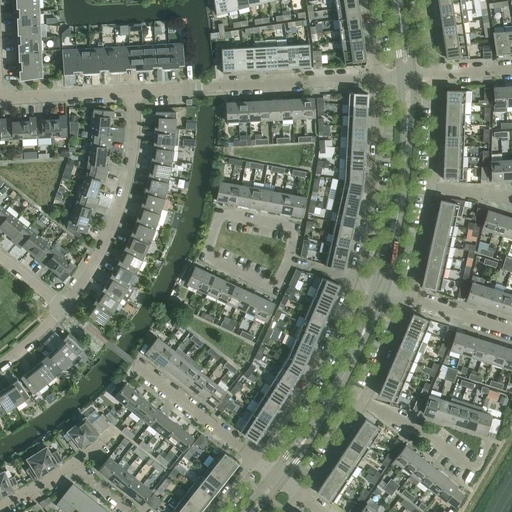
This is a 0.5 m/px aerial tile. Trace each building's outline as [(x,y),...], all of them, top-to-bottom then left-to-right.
[(38,0),(13,0),(13,5),(17,5),(17,12),(39,11),(38,0)] [(228,12),(225,0),(214,0),(217,14),(228,12)] [(225,0),(228,12),(238,9),(236,0),(225,0)] [(236,0),(238,9),(249,6),(247,0),(236,0)] [(335,0),(336,9),(358,5),(357,0),(335,0)] [(460,1),(439,4),(440,11),(441,11),(442,15),(462,12),(466,11),(465,1),(460,1)] [(358,5),(336,9),(338,19),(358,16),(357,13),(359,12),(358,5)] [(14,20),(14,26),(40,25),(39,11),(17,12),(17,20),(14,20)] [(462,12),(442,15),(442,18),(441,19),(442,26),(463,23),(468,22),(466,11),(462,12)] [(358,16),(338,19),(340,30),(361,27),(360,20),(358,20),(358,16)] [(463,23),(442,26),(443,33),(444,33),(445,36),(465,33),(463,23)] [(40,25),(14,26),(15,32),(18,32),(18,39),(41,38),(40,25)] [(361,27),(340,30),(341,41),(361,38),(361,34),(362,34),(361,27)] [(507,52),(504,32),(493,33),(496,56),(503,56),(503,52),(507,52)] [(465,33),(445,36),(445,40),(444,40),(445,47),(466,44),(465,33)] [(15,46),(15,52),(41,51),(41,38),(18,39),(19,46),(15,46)] [(361,38),(341,41),(343,52),(364,48),(363,41),(362,41),(361,38)] [(183,44),(169,45),(170,70),(176,70),(176,67),(184,66),(183,44)] [(309,44),(298,45),(299,67),(302,66),(303,69),(310,69),(309,44)] [(466,44),(445,47),(447,59),(468,55),(466,44)] [(156,45),(142,46),(144,72),(150,72),(150,68),(157,68),(156,45)] [(169,45),(156,45),(157,68),(164,67),(164,71),(170,70),(169,45)] [(298,45),(287,46),(288,66),(291,66),(291,67),(299,67),(298,45)] [(142,46),(129,47),(130,69),(138,69),(138,72),(144,72),(142,46)] [(276,46),(265,47),(267,67),(269,67),(269,68),(277,68),(276,46)] [(287,46),(276,46),(277,68),(286,67),(285,66),(288,66),(287,46)] [(482,47),(483,59),(491,59),(491,46),(482,47)] [(129,47),(116,48),(117,73),(123,73),(123,70),(130,69),(129,47)] [(255,47),(244,48),(245,68),(248,68),(248,70),(256,69),(255,47)] [(265,47),(255,47),(256,69),(264,69),(264,67),(267,67),(265,47)] [(103,48),(90,49),(91,75),(97,75),(97,71),(104,71),(103,48)] [(116,48),(103,48),(104,71),(111,70),(111,74),(117,73),(116,48)] [(244,48),(233,49),(234,70),(243,70),(242,68),(245,68),(244,48)] [(364,48),(343,52),(344,63),(366,60),(364,48)] [(90,49),(76,50),(78,72),(85,72),(85,75),(91,75),(90,49)] [(234,70),(233,49),(222,49),(223,74),(231,73),(231,71),(234,70)] [(78,72),(76,50),(63,51),(64,76),(71,76),(70,73),(78,72)] [(41,51),(15,52),(16,58),(19,58),(19,65),(42,64),(41,51)] [(321,56),(313,56),(313,69),(322,68),(321,56)] [(42,64),(19,65),(20,72),(16,72),(17,79),(42,78),(42,64)] [(494,89),(495,106),(493,106),(494,112),(506,112),(506,106),(505,87),(493,88),(493,89),(494,89)] [(447,90),(447,102),(465,103),(465,91),(448,91),(448,90),(447,90)] [(349,93),(348,105),(367,106),(367,94),(366,94),(349,93)] [(314,98),(302,99),(303,117),(315,117),(314,99),(314,98)] [(302,99),(292,100),(293,118),(303,117),(302,99)] [(281,100),(270,101),(271,119),(282,119),(281,100)] [(292,100),(281,100),(282,119),(293,118),(292,100)] [(259,101),(248,102),(249,120),(260,120),(259,101)] [(270,101),(259,101),(260,120),(271,119),(270,101)] [(248,102),(238,103),(239,121),(249,120),(248,102)] [(447,102),(446,113),(465,114),(465,103),(447,102)] [(239,121),(238,103),(226,103),(226,104),(227,122),(239,121)] [(348,105),(348,115),(366,116),(367,106),(348,105)] [(94,109),(92,125),(109,127),(110,118),(113,118),(114,112),(94,109)] [(155,127),(155,128),(175,129),(176,118),(176,112),(155,112),(155,118),(156,118),(155,127)] [(446,113),(446,124),(464,125),(465,114),(446,113)] [(348,115),(347,126),(365,127),(366,116),(348,115)] [(60,119),(51,120),(52,138),(67,137),(66,116),(59,116),(60,119)] [(30,121),(21,122),(22,139),(37,138),(36,117),(29,118),(30,121)] [(42,117),(36,117),(37,138),(52,138),(51,120),(42,120),(42,117)] [(12,119),(6,119),(7,140),(22,139),(21,122),(12,122),(12,119)] [(446,124),(445,135),(464,135),(464,125),(446,124)] [(92,125),(90,139),(111,142),(112,136),(108,135),(109,127),(92,125)] [(347,126),(346,137),(365,138),(365,127),(347,126)] [(154,142),(154,143),(174,145),(178,145),(179,129),(175,129),(155,128),(155,133),(154,142)] [(445,135),(445,145),(463,146),(464,135),(445,135)] [(346,137),(346,148),(364,149),(365,138),(346,137)] [(183,138),(182,145),(194,146),(195,140),(183,138)] [(90,139),(88,154),(106,156),(107,148),(110,148),(111,142),(90,139)] [(152,157),(152,158),(172,161),(174,150),(174,145),(154,143),(153,148),(154,148),(152,158),(152,157)] [(445,145),(444,156),(463,157),(463,146),(445,145)] [(346,148),(345,159),(364,160),(364,149),(346,148)] [(88,154),(86,170),(107,174),(108,165),(105,165),(106,156),(88,154)] [(444,156),(444,167),(462,168),(463,157),(444,156)] [(149,173),(169,177),(172,166),(171,166),(172,161),(152,158),(151,163),(151,164),(150,173),(149,173)] [(345,159),(345,169),(363,170),(364,160),(345,159)] [(511,160),(502,161),(503,179),(511,178),(511,160)] [(503,179),(502,161),(491,162),(492,179),(491,179),(491,180),(503,179)] [(462,168),(444,167),(443,179),(444,179),(444,178),(452,179),(452,182),(466,183),(467,168),(462,168)] [(345,169),(344,180),(362,184),(363,181),(363,170),(345,169)] [(86,170),(82,184),(98,189),(101,181),(104,182),(107,174),(86,170)] [(146,188),(166,193),(168,183),(168,182),(169,177),(149,173),(148,179),(146,188)] [(338,179),(336,190),(360,195),(362,184),(344,180),(338,179)] [(216,200),(228,202),(231,184),(220,182),(217,200),(216,199),(216,200)] [(82,184),(77,198),(97,205),(99,199),(96,198),(98,189),(82,184)] [(231,184),(228,202),(238,204),(241,186),(231,184)] [(241,186),(238,204),(249,206),(252,188),(241,186)] [(142,203),(162,209),(165,198),(166,193),(146,188),(145,194),(143,203),(142,203)] [(252,188),(249,206),(260,208),(263,190),(252,188)] [(263,190),(260,208),(270,210),(274,192),(263,190)] [(336,190),(334,200),(358,206),(360,195),(336,190)] [(274,192),(270,210),(281,212),(284,194),(274,192)] [(284,194),(281,212),(291,214),(295,196),(284,194)] [(295,196),(291,214),(303,216),(303,215),(306,198),(295,196)] [(77,198),(72,212),(89,218),(92,210),(95,211),(97,205),(77,198)] [(441,200),(438,211),(456,215),(461,216),(464,201),(450,199),(450,202),(441,200),(442,200),(441,200)] [(358,206),(334,200),(331,211),(337,212),(355,216),(358,206)] [(138,217),(137,218),(157,224),(160,214),(162,209),(142,203),(140,208),(141,209),(138,217)] [(477,208),(475,219),(474,220),(481,222),(483,210),(477,208)] [(5,210),(0,215),(0,228),(6,233),(17,219),(5,210)] [(438,211),(436,222),(454,226),(456,215),(438,211)] [(482,228),(493,232),(499,214),(487,211),(488,211),(482,228)] [(89,218),(72,212),(67,227),(87,234),(89,227),(86,226),(89,218)] [(337,212),(335,223),(353,227),(355,216),(337,212)] [(499,214),(493,232),(503,235),(509,218),(499,214)] [(132,231),(132,232),(151,240),(155,229),(157,224),(137,218),(136,223),(133,232),(132,231)] [(511,218),(509,218),(503,235),(511,237),(511,218)] [(17,219),(6,233),(12,238),(10,241),(15,245),(29,228),(17,219)] [(436,222),(434,232),(452,236),(454,226),(436,222)] [(335,223),(333,233),(351,237),(353,227),(335,223)] [(29,228),(15,245),(20,249),(22,246),(29,251),(40,238),(29,228)] [(126,246),(145,255),(149,245),(149,244),(151,240),(132,232),(130,237),(127,246),(126,246)] [(434,232),(431,243),(449,247),(452,236),(434,232)] [(333,233),(330,244),(348,248),(351,237),(333,233)] [(40,238),(29,251),(36,257),(34,259),(39,263),(52,247),(40,238)] [(322,253),(328,254),(346,258),(348,248),(330,244),(324,242),(322,253)] [(431,243),(429,254),(447,258),(449,247),(431,243)] [(309,246),(302,245),(300,257),(306,258),(309,246)] [(120,260),(119,260),(138,269),(143,260),(145,255),(126,246),(124,251),(124,252),(120,260)] [(52,247),(39,263),(44,267),(46,265),(53,270),(64,256),(52,247)] [(328,254),(326,265),(343,269),(343,270),(346,258),(328,254)] [(429,254),(427,264),(445,268),(447,258),(429,254)] [(64,256),(53,270),(59,275),(58,278),(63,282),(76,266),(64,256)] [(113,273),(112,273),(112,274),(130,284),(135,274),(138,269),(119,260),(117,265),(113,273)] [(427,264),(425,275),(443,279),(445,268),(427,264)] [(187,284),(197,288),(205,272),(194,267),(195,268),(187,284)] [(296,269),(291,280),(296,283),(302,272),(296,269)] [(205,272),(197,288),(207,293),(215,276),(205,272)] [(105,286),(104,287),(122,298),(127,301),(135,287),(130,284),(112,274),(109,278),(110,279),(105,286)] [(443,279),(425,275),(422,286),(423,287),(423,286),(440,290),(443,279)] [(467,299),(466,299),(466,300),(477,304),(483,286),(485,279),(473,275),(470,283),(472,283),(467,299)] [(215,276),(207,293),(217,298),(225,281),(215,276)] [(322,278),(317,288),(334,295),(339,284),(338,284),(338,285),(322,278)] [(225,281),(217,298),(227,302),(235,286),(225,281)] [(235,286),(227,302),(237,307),(244,290),(235,286)] [(307,296),(313,298),(330,305),(334,295),(317,288),(312,286),(307,296)] [(457,298),(464,299),(466,287),(460,286),(457,298)] [(483,286),(477,304),(488,307),(493,289),(483,286)] [(96,299),(96,300),(113,311),(119,302),(122,298),(104,287),(101,291),(102,292),(97,299),(96,299)] [(493,289),(488,307),(498,310),(503,293),(493,289)] [(244,290),(237,307),(246,311),(254,295),(244,290)] [(511,295),(503,293),(498,310),(508,313),(511,301),(511,295)] [(254,295),(246,311),(244,317),(254,321),(256,316),(264,299),(254,295)] [(313,298),(309,308),(325,315),(330,305),(313,298)] [(264,299),(256,316),(266,321),(274,305),(275,305),(275,304),(264,299)] [(113,311),(96,300),(93,304),(88,312),(87,311),(87,312),(103,325),(110,316),(113,311)] [(309,308),(304,318),(321,325),(325,315),(309,308)] [(121,309),(117,314),(124,319),(128,314),(121,309)] [(413,313),(409,324),(426,332),(430,321),(414,314),(413,313)] [(304,318),(300,328),(317,335),(321,325),(304,318)] [(173,326),(178,330),(182,325),(177,321),(173,326)] [(409,324),(404,334),(421,342),(426,332),(409,324)] [(182,325),(178,330),(183,334),(187,329),(182,325)] [(295,325),(290,335),(313,345),(317,335),(300,328),(295,325)] [(447,328),(443,339),(442,340),(448,342),(453,331),(447,328)] [(450,349),(461,353),(467,335),(455,332),(456,333),(450,349)] [(404,334),(400,344),(417,351),(421,342),(404,334)] [(146,342),(151,346),(146,352),(146,351),(145,352),(155,359),(166,345),(157,338),(156,338),(152,335),(147,341),(146,342)] [(190,339),(195,343),(199,339),(193,335),(190,339)] [(313,345),(290,335),(286,345),(292,348),(291,348),(308,355),(313,345)] [(467,335),(461,353),(471,356),(477,339),(467,335)] [(63,340),(56,347),(70,362),(78,354),(82,350),(67,336),(63,340)] [(199,339),(195,343),(200,347),(204,343),(199,339)] [(477,339),(471,356),(482,360),(487,342),(477,339)] [(487,342),(482,360),(492,363),(498,345),(487,342)] [(400,344),(396,354),(413,362),(417,351),(400,344)] [(166,345),(155,359),(163,366),(175,352),(166,345)] [(498,345),(492,363),(502,366),(508,349),(498,345)] [(49,354),(45,358),(59,373),(63,369),(63,370),(70,362),(56,347),(49,354)] [(207,352),(212,356),(215,352),(210,348),(207,352)] [(291,348),(287,358),(304,365),(308,355),(291,348)] [(511,349),(508,349),(502,366),(511,369),(511,349)] [(175,352),(163,366),(172,373),(183,358),(175,352)] [(215,352),(212,356),(217,361),(221,356),(215,352)] [(396,354),(392,364),(409,371),(413,362),(396,354)] [(41,362),(34,368),(46,384),(55,377),(55,376),(59,373),(45,358),(41,361),(41,362)] [(183,358),(172,373),(180,380),(192,365),(183,358)] [(287,358),(281,367),(297,377),(303,368),(304,365),(287,358)] [(192,365),(180,380),(189,386),(200,372),(203,368),(195,361),(192,365)] [(224,366),(229,370),(232,366),(227,362),(224,366)] [(392,364),(388,374),(405,381),(409,371),(392,364)] [(251,365),(247,370),(251,374),(256,368),(251,365)] [(232,366),(229,370),(234,374),(238,370),(232,366)] [(281,367),(275,376),(291,386),(297,377),(281,367)] [(46,384),(34,368),(26,374),(21,377),(33,394),(38,390),(46,384)] [(251,374),(247,370),(243,375),(247,379),(251,374)] [(200,372),(189,386),(197,393),(208,379),(200,372)] [(388,374),(383,384),(400,391),(405,381),(388,374)] [(275,376),(270,385),(285,395),(291,386),(275,376)] [(208,379),(197,393),(205,400),(217,385),(208,379)] [(13,384),(5,389),(16,406),(25,400),(30,397),(17,380),(13,383),(13,384)] [(238,382),(234,387),(238,390),(242,385),(238,382)] [(110,394),(124,404),(134,391),(125,384),(120,391),(115,387),(110,394)] [(400,391),(383,384),(379,395),(396,402),(400,391)] [(217,385),(205,400),(215,407),(215,406),(226,392),(217,385)] [(270,385),(264,394),(279,404),(285,395),(270,385)] [(238,390),(234,387),(230,392),(234,396),(238,390)] [(0,411),(2,415),(7,412),(16,406),(5,389),(0,392),(0,411)] [(134,391),(124,404),(132,411),(143,397),(134,391)] [(253,400),(258,403),(273,413),(279,404),(264,394),(259,391),(253,400)] [(228,395),(224,399),(229,403),(233,399),(228,395)] [(423,413),(434,417),(440,399),(429,396),(423,413),(423,412),(423,413)] [(143,397),(132,411),(141,418),(151,404),(143,397)] [(418,398),(417,398),(413,409),(419,411),(424,400),(418,398)] [(217,409),(222,412),(222,413),(229,403),(224,399),(217,409)] [(440,399),(434,417),(444,420),(450,402),(440,399)] [(450,402),(444,420),(455,423),(460,406),(450,402)] [(258,403),(252,412),(268,422),(273,413),(258,403)] [(151,404),(141,418),(149,425),(160,411),(151,404)] [(460,406),(455,423),(465,427),(470,409),(460,406)] [(470,409),(465,427),(475,430),(481,412),(470,409)] [(160,411),(149,425),(158,431),(168,418),(160,411)] [(105,416),(110,421),(114,417),(109,412),(105,416)] [(252,412),(246,421),(262,431),(268,422),(252,412)] [(481,412),(475,430),(487,434),(487,433),(486,433),(487,430),(489,431),(496,434),(496,433),(497,431),(498,430),(498,429),(499,427),(499,425),(500,423),(500,421),(500,420),(494,418),(494,419),(491,418),(492,416),(481,412)] [(85,417),(77,425),(90,441),(109,426),(101,415),(91,424),(85,417)] [(114,417),(110,421),(114,425),(118,422),(114,417)] [(168,418),(158,431),(166,438),(177,424),(168,418)] [(366,419),(359,429),(375,439),(381,429),(366,420),(367,419),(366,419)] [(246,421),(240,431),(255,441),(262,431),(246,421)] [(177,424),(166,438),(175,445),(185,431),(177,424)] [(90,441),(77,425),(68,432),(73,438),(68,442),(76,453),(90,441)] [(121,432),(127,436),(130,431),(125,427),(121,432)] [(359,429),(353,438),(369,448),(375,439),(359,429)] [(130,431),(127,436),(132,440),(135,435),(130,431)] [(185,431),(175,445),(183,452),(194,438),(185,431)] [(203,450),(210,441),(201,434),(194,443),(203,450)] [(124,438),(121,442),(126,446),(130,442),(124,438)] [(353,438),(347,447),(363,457),(369,448),(353,438)] [(396,440),(390,449),(390,450),(395,453),(402,443),(396,440)] [(139,445),(144,449),(147,445),(142,441),(139,445)] [(147,445),(144,449),(149,453),(152,449),(147,445)] [(394,460),(403,467),(414,453),(405,445),(405,446),(394,460)] [(191,446),(187,451),(192,455),(196,450),(191,446)] [(46,447),(37,453),(48,471),(64,462),(57,450),(51,454),(46,447)] [(133,452),(138,456),(142,451),(137,447),(133,452)] [(347,447),(341,456),(357,466),(363,457),(347,447)] [(221,450),(214,459),(231,472),(238,463),(221,450)] [(142,451),(138,456),(144,460),(147,455),(142,451)] [(192,455),(187,451),(183,457),(188,460),(192,455)] [(48,471),(37,453),(27,459),(32,466),(26,470),(33,481),(48,471)] [(389,453),(385,459),(389,462),(393,456),(389,453)] [(414,453),(403,467),(412,474),(423,459),(414,453)] [(155,458),(161,462),(164,458),(159,454),(155,458)] [(341,456),(335,465),(351,475),(357,466),(341,456)] [(98,470),(107,478),(118,464),(109,457),(98,470)] [(164,458),(161,462),(166,467),(169,462),(164,458)] [(214,459),(207,467),(224,481),(231,472),(214,459)] [(389,462),(385,459),(381,464),(386,467),(389,462)] [(423,459),(412,474),(408,479),(416,485),(420,481),(431,466),(423,459)] [(150,465),(155,469),(159,465),(154,461),(150,465)] [(178,463),(174,468),(179,472),(183,467),(178,463)] [(118,464),(107,478),(116,484),(126,471),(118,464)] [(159,465),(155,469),(160,473),(164,469),(159,465)] [(335,465),(329,474),(345,484),(351,475),(335,465)] [(431,466),(420,481),(428,487),(440,473),(431,466)] [(207,467),(200,476),(217,489),(224,481),(207,467)] [(179,472),(174,468),(170,474),(175,477),(179,472)] [(126,471),(116,484),(124,491),(135,477),(126,471)] [(377,471),(373,476),(378,479),(381,474),(377,471)] [(4,472),(0,473),(0,489),(3,496),(20,488),(14,476),(8,479),(4,472)] [(440,473),(428,487),(437,494),(448,480),(440,473)] [(329,474),(323,483),(339,493),(345,484),(329,474)] [(200,476),(194,484),(211,498),(217,489),(200,476)] [(378,479),(373,476),(370,482),(374,485),(378,479)] [(135,477),(124,491),(133,498),(143,484),(135,477)] [(391,479),(387,484),(391,487),(395,482),(391,479)] [(164,480),(160,485),(165,489),(169,484),(164,480)] [(448,480),(437,494),(446,501),(447,499),(450,501),(449,502),(455,506),(454,505),(455,505),(455,504),(457,503),(459,502),(460,500),(461,499),(461,498),(462,497),(462,495),(463,495),(457,490),(457,491),(455,489),(457,487),(458,487),(448,480)] [(395,482),(391,487),(395,491),(399,486),(395,482)] [(339,493),(323,483),(317,493),(318,492),(333,502),(339,493)] [(56,506),(64,511),(65,511),(82,491),(73,484),(63,497),(56,506)] [(143,484),(133,498),(142,505),(152,491),(143,484)] [(194,484),(187,493),(204,506),(211,498),(194,484)] [(391,487),(387,484),(383,489),(387,493),(391,487)] [(165,489),(160,485),(156,490),(161,494),(165,489)] [(391,487),(387,493),(391,496),(395,491),(391,487)] [(365,489),(361,494),(366,497),(369,492),(365,489)] [(401,494),(406,498),(410,493),(405,489),(401,494)] [(82,491),(65,511),(79,511),(91,498),(82,491)] [(187,493),(180,501),(193,511),(199,511),(204,506),(187,493)] [(410,493),(406,498),(412,502),(415,497),(410,493)] [(147,503),(155,510),(162,500),(154,494),(147,503)] [(366,497),(361,494),(358,500),(362,503),(366,497)] [(91,498),(79,511),(93,511),(99,504),(91,498)] [(375,511),(376,511),(379,506),(369,498),(365,504),(366,505),(360,511),(375,511)] [(400,504),(406,508),(409,504),(404,500),(400,504)] [(193,511),(180,501),(173,510),(175,511),(193,511)] [(348,511),(355,511),(360,506),(355,502),(348,511)] [(421,503),(418,507),(423,511),(427,507),(421,503)]
